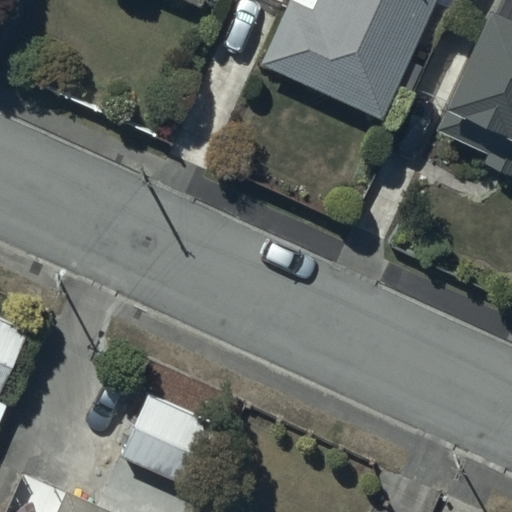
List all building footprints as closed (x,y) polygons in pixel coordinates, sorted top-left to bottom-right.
[(282,0),(259,52),(383,107),(431,0),(282,0)] [(511,0),(482,0),(445,84),(454,89),(439,121),(487,142),(483,149),(511,161),(511,0)] [(0,382),(28,320),(0,306),(0,382)] [(218,417),(148,384),(119,446),(189,479),(218,417)] [(145,511),(62,477),(58,486),(35,477),(19,511),(145,511)]
